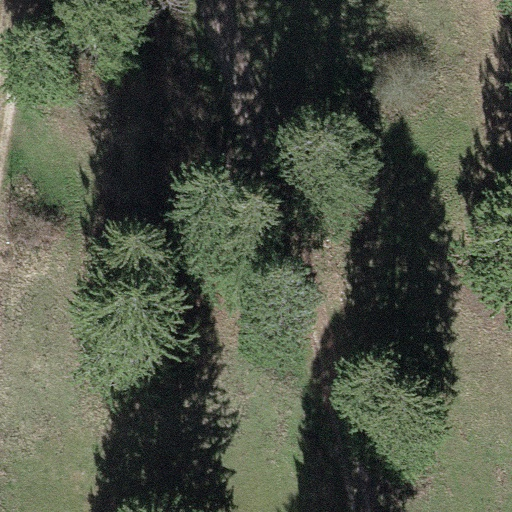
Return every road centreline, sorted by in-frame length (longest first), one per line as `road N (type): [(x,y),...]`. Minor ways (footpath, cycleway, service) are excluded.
road 1 (track): [(365,511),(203,0)]
road 2 (trunk): [(511,467),(403,0)]
